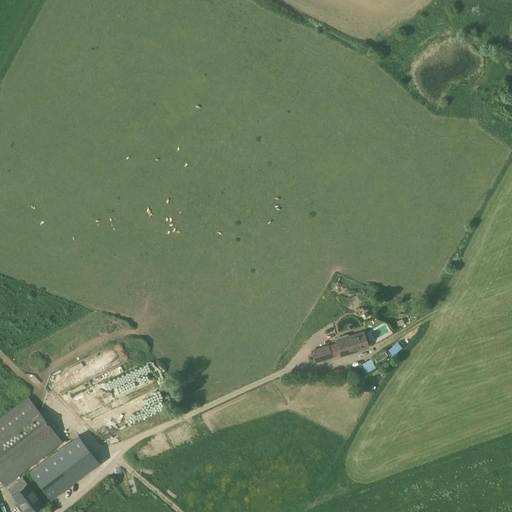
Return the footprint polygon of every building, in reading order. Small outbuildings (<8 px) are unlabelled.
[(341,355),(368,346),(363,332),(337,341),(337,343),(312,351),(315,361),(341,353),(341,355)] [(398,341),(388,349),(392,354),(402,347),(398,341)] [(0,479),(5,486),(32,466),(62,442),(28,397),(0,417),(0,479)] [(79,435),(30,472),(50,499),(99,463),(79,435)] [(25,511),(31,511),(42,504),(28,485),(22,478),(8,489),(25,511)]
